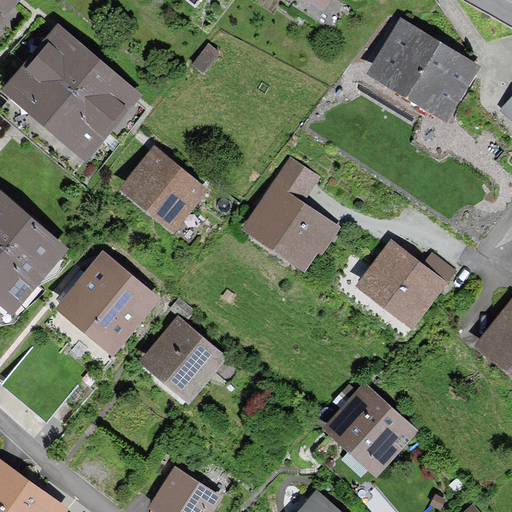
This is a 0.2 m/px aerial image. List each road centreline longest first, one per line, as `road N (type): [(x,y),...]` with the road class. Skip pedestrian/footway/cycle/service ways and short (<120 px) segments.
road 1 (unknown): [(318,197),(360,220),(471,254),(511,214)]
road 2 (residential): [(0,406),(119,511)]
